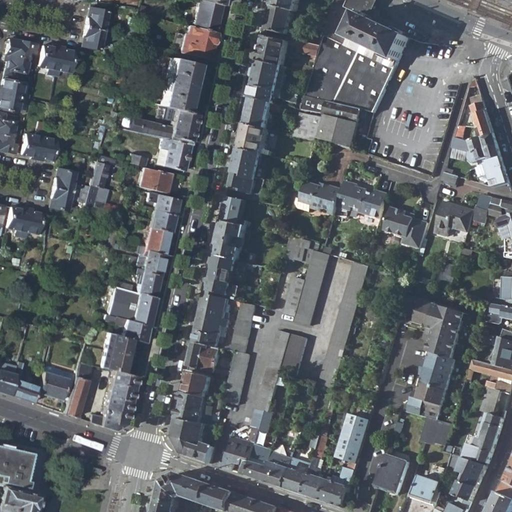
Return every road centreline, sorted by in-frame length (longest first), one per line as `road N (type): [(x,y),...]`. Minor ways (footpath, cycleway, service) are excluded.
road 1 (primary): [(247,0),(143,455)]
road 2 (residential): [(143,455),(322,511)]
road 3 (residential): [(0,407),(143,455)]
